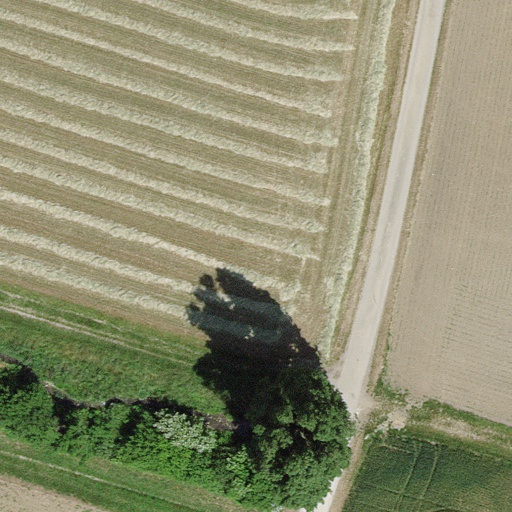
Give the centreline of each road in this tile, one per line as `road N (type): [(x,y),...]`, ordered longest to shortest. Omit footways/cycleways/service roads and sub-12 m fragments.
road 1 (track): [(0,299),(511,447)]
road 2 (track): [(347,399),(433,0)]
